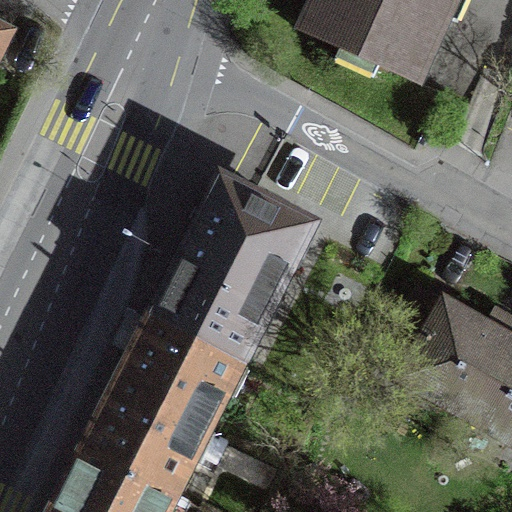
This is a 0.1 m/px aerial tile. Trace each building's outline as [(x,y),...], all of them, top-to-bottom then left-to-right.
[(320,0),(306,32),(415,81),(451,0),(320,0)] [(239,361),(308,227),(222,183),(154,317),(239,361)] [(445,306),(417,290),(375,366),(402,382),(445,306)] [(444,400),(468,414),(511,335),(511,321),(496,312),(485,329),(445,306),(402,382),(397,388),(439,411),(444,400)] [(111,343),(131,353),(149,319),(128,309),(111,343)] [(171,494),(239,361),(154,317),(86,451),(171,494)] [(511,335),(468,414),(511,438),(511,335)] [(182,511),(187,503),(171,494),(86,451),(55,511),(182,511)]
